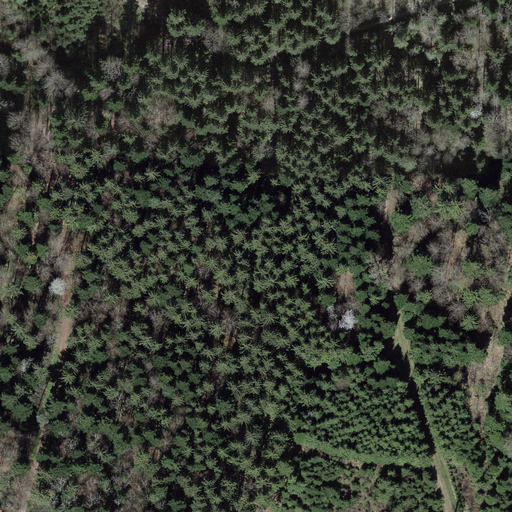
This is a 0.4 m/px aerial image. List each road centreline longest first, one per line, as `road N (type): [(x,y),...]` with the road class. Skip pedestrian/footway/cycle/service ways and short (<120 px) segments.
road 1 (track): [(453,511),(406,328),(398,236),(404,207)]
road 2 (track): [(448,0),(261,52),(202,46),(165,20)]
road 3 (track): [(58,227),(66,296),(61,359),(24,511)]
road 4 (track): [(0,78),(32,114),(46,145),(58,227)]
